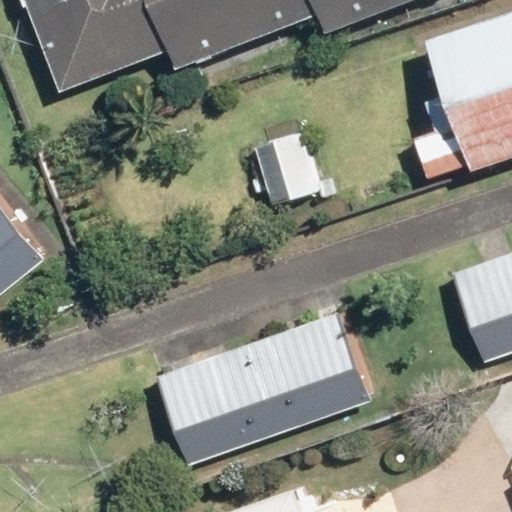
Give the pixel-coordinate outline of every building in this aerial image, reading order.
[(408,0),(34,0),(68,88),(176,46),(184,65),(327,10),(335,28),(408,0)] [(421,135),(435,174),(479,159),(482,166),(511,155),(511,8),(435,35),(464,120),(421,135)] [(263,141),(282,198),(329,183),(311,126),(263,141)] [(0,297),(54,254),(0,186),(0,297)] [(511,251),(474,264),(505,355),(511,352),(511,251)] [(165,375),(198,466),(379,403),(346,312),(165,375)] [(230,511),(313,511),(304,486),(230,511)]
